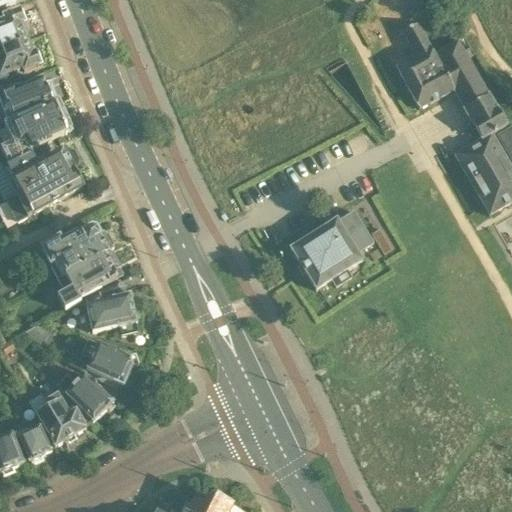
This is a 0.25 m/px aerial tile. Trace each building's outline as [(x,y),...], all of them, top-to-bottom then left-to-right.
[(0,0),(0,11),(15,6),(12,0),(0,0)] [(0,52),(26,43),(20,26),(22,25),(18,14),(3,20),(4,22),(0,23),(0,52)] [(481,141),(476,144),(453,157),(488,218),(511,204),(511,127),(506,131),(504,128),(505,127),(457,42),(434,56),(417,25),(402,34),(414,57),(394,67),(419,111),(453,93),(481,141)] [(26,43),(0,52),(0,92),(15,87),(11,76),(22,72),(23,74),(38,69),(33,56),(31,57),(26,43)] [(19,88),(0,95),(0,107),(6,122),(52,105),(47,91),(45,92),(41,83),(20,91),(19,88)] [(12,166),(31,155),(30,154),(52,145),(51,143),(65,137),(53,109),(9,128),(18,146),(5,152),(12,166)] [(37,165),(31,155),(12,166),(7,169),(20,195),(5,203),(17,225),(83,190),(75,173),(73,173),(76,172),(78,163),(74,155),(65,153),(62,154),(62,153),(37,165)] [(335,223),(290,252),(291,253),(315,291),(314,291),(315,293),(317,292),(317,291),(359,265),(361,264),(360,262),(360,263),(356,256),(373,246),(353,214),(336,224),(335,223)] [(58,282),(112,252),(113,249),(108,238),(102,237),(98,239),(94,230),(77,239),(75,235),(61,242),(59,239),(40,250),(58,282)] [(382,256),(390,251),(379,232),(371,237),(382,256)] [(376,251),(369,255),(372,261),(379,257),(376,251)] [(111,254),(112,252),(58,282),(65,295),(57,299),(65,313),(81,305),(79,301),(117,281),(113,274),(120,270),(111,254)] [(118,331),(119,330),(121,339),(137,335),(129,298),(127,299),(119,284),(99,295),(100,300),(95,301),(96,305),(85,307),(92,335),(117,330),(118,331)] [(20,350),(31,340),(24,333),(13,343),(20,350)] [(91,361),(85,372),(122,388),(126,379),(125,378),(130,369),(138,366),(135,357),(128,359),(98,345),(97,346),(88,342),(82,357),(91,361)] [(7,357),(16,352),(11,344),(2,350),(7,357)] [(67,377),(55,388),(93,425),(113,405),(84,377),(75,385),(67,377)] [(27,403),(35,417),(55,449),(66,442),(66,443),(75,438),(74,438),(86,431),(75,412),(69,415),(57,395),(44,403),(40,396),(27,403)] [(5,420),(0,421),(0,475),(0,476),(23,467),(5,420)] [(28,426),(14,432),(29,465),(43,459),(42,458),(50,455),(37,424),(28,428),(28,426)] [(230,511),(231,511),(211,501),(207,508),(196,502),(191,511),(230,511)]
